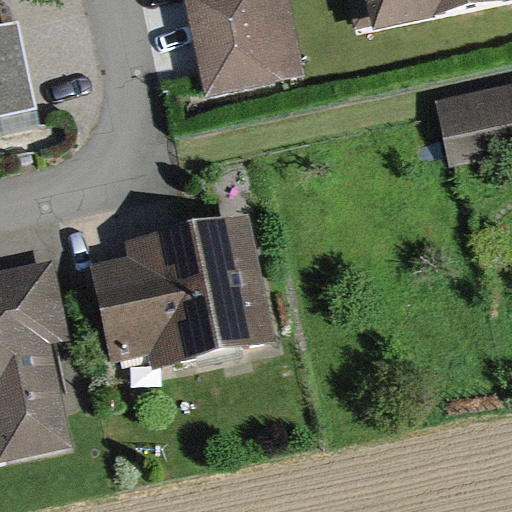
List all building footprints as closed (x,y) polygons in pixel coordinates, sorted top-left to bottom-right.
[(291,0),(179,0),(199,97),(306,76),(291,0)] [(511,0),(349,0),(359,40),(511,6),(511,0)] [(0,135),(27,130),(7,33),(0,34),(0,135)] [(511,102),(434,120),(444,165),(511,148),(511,102)] [(121,268),(84,276),(102,354),(132,347),(139,379),(269,350),(238,211),(114,239),(121,268)] [(0,281),(0,460),(63,447),(26,276),(0,281)]
